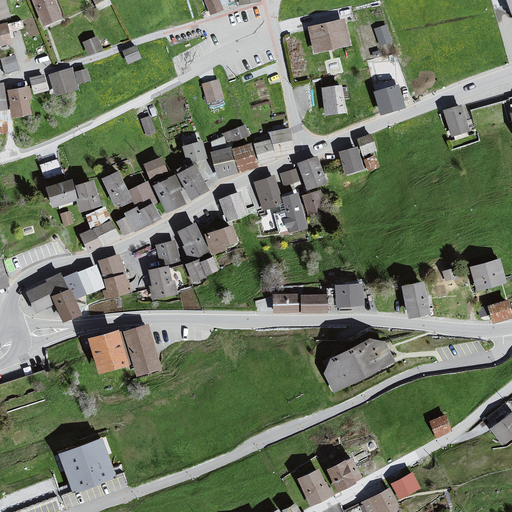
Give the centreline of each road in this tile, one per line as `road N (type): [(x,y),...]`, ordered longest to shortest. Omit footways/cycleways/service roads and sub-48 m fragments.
road 1 (residential): [(83,511),(305,425),(417,369),(501,352),(501,329)]
road 2 (residential): [(74,326),(347,319),(501,329)]
road 3 (residential): [(269,3),(10,79),(9,157)]
road 4 (tertiary): [(302,155),(124,246),(28,276),(9,307)]
road 5 (residential): [(9,157),(276,30)]
road 6 (residential): [(511,386),(453,434),(316,511)]
road 7 (tertiary): [(511,72),(302,155)]
road 8 (residential): [(276,30),(302,155)]
